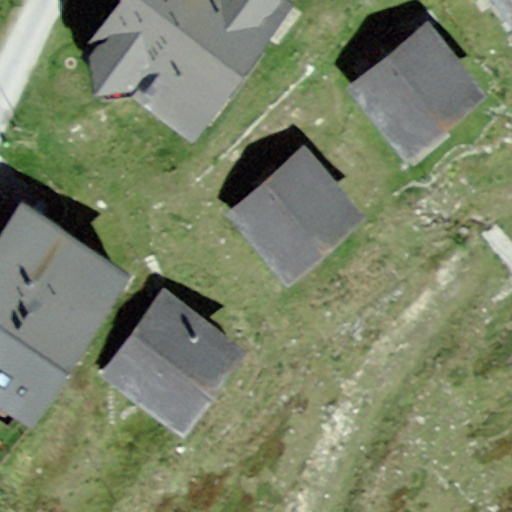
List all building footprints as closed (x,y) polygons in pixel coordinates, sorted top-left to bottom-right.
[(119,0),(84,48),(92,99),(127,93),(191,144),(293,6),(285,0),(119,0)] [(511,0),(489,0),(511,31),(511,0)] [(427,22),(344,88),(403,164),(487,98),(427,22)] [(303,146),(225,214),(287,284),(365,217),(303,146)] [(132,277),(21,203),(0,234),(0,409),(30,429),(132,277)] [(163,290),(101,376),(184,437),(247,351),(163,290)]
